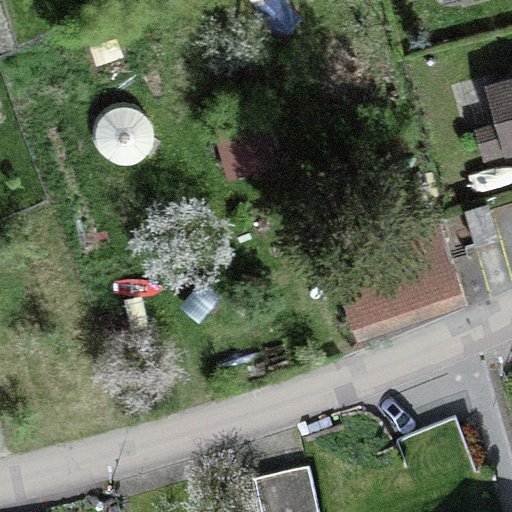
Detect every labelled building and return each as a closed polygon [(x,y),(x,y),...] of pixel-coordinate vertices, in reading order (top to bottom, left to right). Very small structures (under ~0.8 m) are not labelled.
[(511,140),(511,80),(493,86),(508,141),(511,140)] [(497,237),(487,201),(465,207),(475,243),(497,237)] [(355,308),(452,275),(432,218),(417,223),(410,205),(370,218),(375,236),(335,249),(355,308)] [(482,486),(455,421),(396,445),(422,511),(482,486)] [(257,511),(319,511),(311,477),(253,491),(257,511)]
